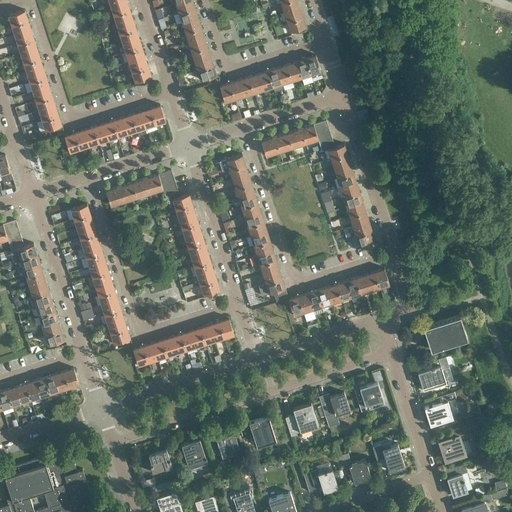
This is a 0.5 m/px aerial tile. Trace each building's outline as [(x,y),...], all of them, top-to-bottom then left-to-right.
[(130,9),(126,0),(123,0),(111,4),(114,14),(130,9)] [(195,7),(192,0),(184,0),(176,3),(179,12),(195,7)] [(300,6),(298,0),(286,0),(281,2),(284,11),(300,6)] [(303,16),(300,6),(284,11),(287,21),(303,16)] [(198,17),(195,7),(179,12),(182,22),(198,17)] [(28,19),(25,9),(8,14),(12,24),(28,19)] [(133,18),(130,9),(114,14),(117,23),(133,18)] [(306,26),(303,16),(287,21),(290,31),(306,26)] [(201,26),(198,17),(182,22),(185,31),(201,26)] [(136,28),(133,18),(117,23),(120,33),(136,28)] [(31,28),(28,19),(12,24),(15,34),(31,28)] [(204,36),(201,26),(185,31),(188,41),(204,36)] [(34,38),(31,28),(15,34),(18,43),(34,38)] [(139,37),(136,28),(120,33),(123,42),(139,37)] [(207,45),(204,36),(188,41),(191,50),(207,45)] [(142,47),(139,37),(123,42),(126,52),(142,47)] [(37,47),(34,38),(18,43),(21,53),(37,47)] [(211,55),(207,45),(191,50),(194,60),(211,55)] [(40,57),(37,47),(21,53),(24,62),(40,57)] [(145,56),(142,47),(126,52),(129,61),(145,56)] [(321,70),(316,54),(306,57),(311,73),(321,70)] [(214,64),(211,55),(194,60),(197,69),(214,64)] [(148,66),(145,56),(129,61),(132,71),(148,66)] [(43,66),(40,57),(24,62),(27,72),(43,66)] [(311,73),(306,57),(296,60),(301,76),(311,73)] [(301,76),(296,60),(287,63),(292,80),(301,76)] [(292,80),(287,63),(277,66),(282,83),(292,80)] [(217,74),(214,64),(197,69),(201,79),(217,74)] [(46,76),(43,66),(27,72),(30,81),(46,76)] [(151,76),(148,66),(132,71),(135,81),(151,76)] [(282,83),(277,66),(268,69),(273,86),(282,83)] [(273,86),(268,69),(258,73),(263,89),(273,86)] [(263,89),(258,73),(249,76),(254,92),(263,89)] [(49,86),(46,76),(30,81),(33,91),(49,86)] [(254,92),(249,76),(239,79),(244,95),(254,92)] [(244,95),(239,79),(230,82),(235,98),(244,95)] [(235,98),(230,82),(220,85),(225,101),(235,98)] [(52,95),(49,86),(33,91),(36,100),(52,95)] [(55,105),(52,95),(36,100),(39,110),(55,105)] [(166,120),(160,104),(151,107),(156,123),(166,120)] [(58,114),(55,105),(39,110),(42,119),(58,114)] [(156,123),(151,107),(141,110),(146,126),(156,123)] [(146,126),(141,110),(131,113),(137,129),(146,126)] [(137,129),(131,113),(122,116),(127,132),(137,129)] [(62,124),(58,114),(42,119),(45,129),(62,124)] [(127,132),(122,116),(112,119),(118,135),(127,132)] [(118,135),(112,119),(103,122),(108,139),(118,135)] [(328,126),(326,119),(314,123),(316,130),(328,126)] [(108,139),(103,122),(93,125),(99,142),(108,139)] [(318,137),(316,130),(314,123),(313,123),(303,127),(302,125),(297,127),(298,128),(287,131),(292,146),(318,138),(318,137)] [(99,142),(93,125),(84,128),(89,145),(99,142)] [(331,132),(329,128),(328,126),(316,130),(318,137),(331,132)] [(89,145),(84,128),(74,132),(80,148),(89,145)] [(292,146),(287,131),(277,135),(276,134),(271,135),(271,137),(261,140),(266,155),(292,146)] [(80,148),(74,132),(64,135),(70,151),(80,148)] [(333,139),(331,132),(318,137),(318,138),(320,143),(333,139)] [(335,146),(333,139),(320,143),(322,150),(328,148),(335,146)] [(344,143),(335,146),(328,148),(331,158),(347,153),(344,143)] [(245,163),(242,153),(226,159),(229,168),(245,163)] [(350,162),(347,153),(331,158),(334,167),(350,162)] [(10,170),(5,154),(0,155),(0,171),(0,173),(10,170)] [(353,172),(350,162),(334,167),(337,177),(353,172)] [(249,173),(245,163),(229,168),(232,178),(249,173)] [(173,176),(171,169),(158,173),(161,180),(173,176)] [(356,181),(353,172),(337,177),(340,187),(356,181)] [(163,188),(163,186),(161,180),(158,173),(147,176),(147,175),(142,177),(143,178),(132,181),(137,196),(163,188)] [(252,182),(249,173),(232,178),(235,187),(252,182)] [(175,182),(174,178),(173,176),(161,180),(163,186),(175,182)] [(137,196),(132,181),(122,185),(121,183),(116,185),(116,186),(106,190),(111,204),(137,196)] [(359,191),(356,181),(340,187),(343,196),(359,191)] [(178,189),(175,182),(163,186),(163,188),(165,193),(178,189)] [(255,192),(252,182),(235,187),(238,197),(255,192)] [(180,196),(178,189),(165,193),(167,200),(173,198),(180,196)] [(363,200),(359,191),(343,196),(346,206),(363,200)] [(258,201),(255,192),(238,197),(241,207),(258,201)] [(328,210),(335,208),(332,198),(328,199),(326,192),(323,192),(328,210)] [(189,193),(180,196),(173,198),(176,208),(192,203),(189,193)] [(366,210),(363,200),(346,206),(349,215),(366,210)] [(261,211),(258,201),(241,207),(245,216),(261,211)] [(90,213),(87,203),(71,208),(74,218),(90,213)] [(195,212),(192,203),(176,208),(179,217),(195,212)] [(369,219),(366,210),(349,215),(352,225),(369,219)] [(264,220),(261,211),(245,216),(248,226),(264,220)] [(198,222),(195,212),(179,217),(182,227),(198,222)] [(93,222),(90,213),(74,218),(77,228),(93,222)] [(18,225),(16,219),(3,223),(5,230),(18,225)] [(372,229),(369,219),(352,225),(356,234),(372,229)] [(267,230),(264,220),(248,226),(251,235),(267,230)] [(96,232),(93,222),(77,228),(80,237),(96,232)] [(201,231),(198,222),(182,227),(185,236),(201,231)] [(20,232),(19,227),(18,225),(5,230),(7,236),(20,232)] [(375,239),(372,229),(356,234),(359,244),(375,239)] [(270,239),(267,230),(251,235),(254,245),(270,239)] [(204,241),(201,231),(185,236),(188,246),(204,241)] [(22,239),(20,232),(7,236),(8,237),(10,243),(22,239)] [(99,242),(96,232),(80,237),(83,247),(99,242)] [(24,245),(22,239),(10,243),(12,250),(17,248),(24,245)] [(273,249),(270,239),(254,245),(257,254),(273,249)] [(207,250),(204,241),(188,246),(191,255),(207,250)] [(102,251),(99,242),(83,247),(86,256),(102,251)] [(37,252),(34,243),(24,245),(17,248),(21,258),(37,252)] [(276,258),(273,249),(257,254),(260,264),(276,258)] [(210,260),(207,250),(191,255),(194,265),(210,260)] [(105,261),(102,251),(86,256),(89,266),(105,261)] [(40,262),(37,252),(21,258),(24,267),(40,262)] [(279,268),(276,258),(260,264),(263,273),(279,268)] [(213,269),(210,260),(194,265),(197,275),(213,269)] [(109,270),(105,261),(89,266),(92,275),(109,270)] [(43,271),(40,262),(24,267),(27,277),(43,271)] [(389,284),(384,267),(374,271),(380,287),(389,284)] [(282,278),(279,268),(263,273),(266,283),(282,278)] [(216,279),(213,269),(197,275),(200,284),(216,279)] [(112,280),(109,270),(92,275),(95,285),(112,280)] [(46,281),(43,271),(27,277),(30,286),(46,281)] [(380,287),(374,271),(365,274),(370,290),(380,287)] [(370,290),(365,274),(355,277),(360,293),(370,290)] [(360,293),(355,277),(346,280),(351,296),(360,293)] [(285,287),(282,278),(266,283),(269,293),(285,287)] [(220,289),(216,279),(200,284),(203,294),(220,289)] [(115,289),(112,280),(95,285),(98,294),(115,289)] [(351,296),(346,280),(336,283),(341,299),(351,296)] [(49,290),(46,281),(30,286),(33,296),(49,290)] [(341,299),(336,283),(327,286),(332,302),(341,299)] [(332,302),(327,286),(317,289),(322,305),(332,302)] [(118,299),(115,289),(98,294),(102,304),(118,299)] [(322,305),(317,289),(308,292),(313,308),(322,305)] [(52,300),(49,290),(33,296),(36,305),(52,300)] [(313,308),(308,292),(298,295),(303,311),(313,308)] [(303,311),(298,295),(288,298),(293,314),(303,311)] [(121,308),(118,299),(102,304),(105,313),(121,308)] [(55,310),(52,300),(36,305),(39,315),(55,310)] [(92,301),(81,302),(83,317),(94,316),(92,301)] [(124,318),(121,308),(105,313),(108,323),(124,318)] [(58,319),(55,310),(39,315),(42,324),(58,319)] [(467,337),(463,325),(460,313),(423,325),(425,332),(422,333),(423,338),(427,337),(431,349),(467,337)] [(234,333),(229,317),(219,320),(224,337),(234,333)] [(127,327),(124,318),(108,323),(111,332),(127,327)] [(61,329),(58,319),(42,324),(45,334),(61,329)] [(224,337),(219,320),(209,323),(215,340),(224,337)] [(215,340),(209,323),(200,326),(205,343),(215,340)] [(205,343),(200,326),(190,329),(196,346),(205,343)] [(130,337),(127,327),(111,332),(114,342),(130,337)] [(64,338),(61,329),(45,334),(48,344),(64,338)] [(196,346),(190,329),(181,333),(186,349),(196,346)] [(186,349),(181,333),(171,336),(177,352),(186,349)] [(177,352),(171,336),(162,339),(167,355),(177,352)] [(167,355),(162,339),(152,342),(158,358),(167,355)] [(158,358),(152,342),(143,345),(148,361),(158,358)] [(148,361),(143,345),(133,348),(138,364),(148,361)] [(446,383),(442,369),(449,366),(446,356),(425,362),(427,368),(417,371),(422,386),(432,383),(433,387),(446,383)] [(79,383),(74,367),(64,370),(69,386),(79,383)] [(69,386),(64,370),(54,373),(59,389),(69,386)] [(59,389),(54,373),(45,376),(50,392),(59,389)] [(50,392),(45,376),(35,379),(40,396),(50,392)] [(40,396),(35,379),(26,382),(31,399),(40,396)] [(383,399),(378,381),(359,387),(361,390),(355,392),(361,411),(367,409),(366,404),(383,399)] [(31,399),(26,382),(16,385),(21,402),(31,399)] [(21,402),(16,385),(7,388),(12,405),(21,402)] [(12,405),(7,388),(0,390),(0,400),(2,408),(12,405)] [(350,409),(344,392),(330,396),(330,397),(327,398),(326,393),(319,395),(329,426),(339,423),(336,413),(350,409)] [(452,417),(449,406),(444,408),(442,401),(450,399),(448,393),(434,397),(436,403),(425,407),(430,424),(452,417)] [(318,425),(311,402),(293,408),(295,414),(285,417),(291,436),(297,434),(296,430),(299,429),(300,431),(318,425)] [(282,441),(277,423),(271,424),(268,416),(260,418),(258,419),(250,422),(254,434),(253,434),(254,436),(255,436),(257,444),(275,438),(276,443),(282,441)] [(240,450),(233,427),(209,435),(213,448),(219,446),(222,456),(240,450)] [(462,444),(459,435),(463,434),(460,427),(441,433),(443,440),(440,441),(445,459),(457,455),(456,451),(463,449),(462,444)] [(210,451),(204,432),(198,434),(199,438),(182,444),(189,466),(207,461),(204,453),(210,451)] [(405,465),(397,443),(382,448),(381,444),(372,446),(376,459),(385,457),(389,470),(405,465)] [(177,464),(171,444),(165,446),(166,449),(149,454),(152,463),(150,464),(153,472),(177,464)] [(90,511),(85,495),(91,493),(83,468),(77,470),(72,454),(55,460),(53,452),(2,469),(8,489),(4,490),(8,504),(0,506),(0,511),(90,511)] [(371,476),(365,458),(351,462),(348,452),(338,455),(344,474),(351,472),(354,482),(371,476)] [(320,471),(333,466),(331,460),(318,465),(320,471)] [(472,487),(468,477),(463,478),(462,473),(460,473),(459,471),(457,465),(445,469),(448,477),(447,477),(453,494),(467,490),(467,489),(472,487)] [(261,475),(259,467),(253,469),(256,477),(261,475)] [(338,487),(336,479),(338,478),(337,474),(334,475),(332,468),(326,470),(326,469),(324,470),(324,471),(318,473),(317,468),(303,473),(308,487),(321,483),(324,492),(338,487)] [(154,477),(141,481),(143,487),(156,482),(154,477)] [(499,487),(508,485),(507,478),(497,480),(499,487)] [(159,493),(176,487),(173,479),(156,485),(159,493)] [(485,492),(483,486),(472,489),(474,495),(485,492)] [(509,486),(496,490),(497,496),(510,493),(509,486)] [(176,511),(182,510),(175,490),(156,496),(161,511),(176,511)] [(219,511),(213,493),(195,499),(193,491),(187,493),(192,511),(195,511),(199,511),(219,511)] [(255,511),(250,495),(238,499),(235,491),(224,495),(229,511),(238,509),(238,511),(255,511)] [(296,511),(290,492),(268,499),(266,492),(260,494),(265,511),(271,511),(272,511),(296,511)] [(492,498),(490,493),(477,497),(478,503),(484,501),(492,498)] [(487,511),(484,501),(478,503),(461,508),(462,511),(487,511)]
